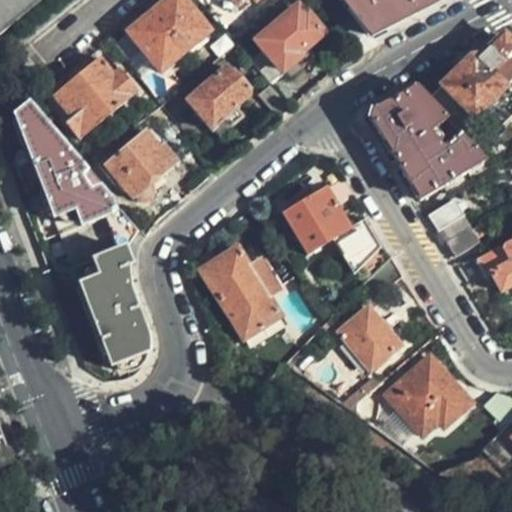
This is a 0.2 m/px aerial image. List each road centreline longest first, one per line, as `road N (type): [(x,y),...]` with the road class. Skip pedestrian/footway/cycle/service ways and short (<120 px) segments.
road 1 (residential): [(56,435),(154,400),(180,378),(181,346),(159,252),(170,235),(328,112)]
road 2 (residential): [(328,112),(483,364),(511,368)]
road 3 (residential): [(328,112),(511,1)]
road 4 (primary): [(0,290),(56,435)]
